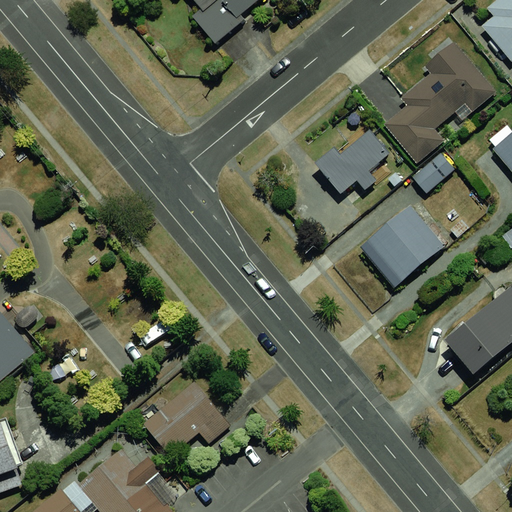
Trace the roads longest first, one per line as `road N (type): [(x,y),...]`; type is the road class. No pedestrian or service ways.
road 1 (residential): [(165,183),(440,511)]
road 2 (residential): [(165,183),(386,0)]
road 3 (residential): [(13,0),(165,183)]
